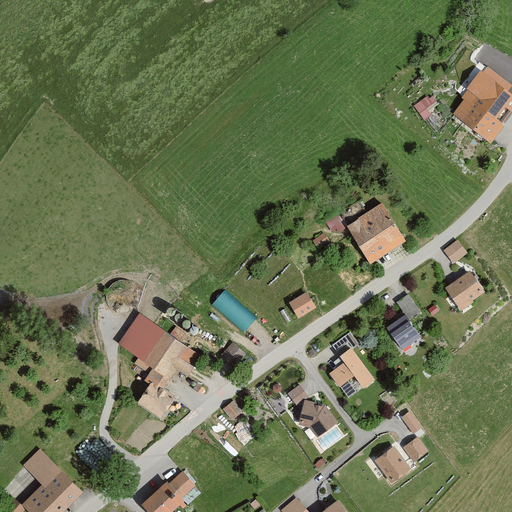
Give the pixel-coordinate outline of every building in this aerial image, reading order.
[(511,115),(511,92),(483,71),(463,97),(466,99),(455,114),(492,142),(511,115)] [(432,94),(415,107),(426,120),(433,114),(428,108),(438,101),(432,94)] [(385,207),(349,230),(373,267),(408,244),(385,207)] [(330,229),(339,227),(337,216),(328,218),(330,229)] [(331,243),(324,234),(313,243),(319,252),(331,243)] [(444,248),(454,262),(468,251),(458,237),(444,248)] [(473,269),(448,287),(463,308),(488,290),(473,269)] [(223,288),(212,304),(247,329),(258,313),(223,288)] [(305,292),(289,302),(299,318),(315,307),(305,292)] [(409,297),(399,304),(411,320),(421,313),(409,297)] [(403,312),(384,326),(404,353),(423,340),(403,312)] [(199,358),(141,316),(119,347),(139,361),(135,366),(151,377),(146,384),(152,388),(139,407),(162,423),(178,401),(165,392),(178,373),(189,381),(196,371),(192,368),(199,358)] [(332,341),(338,352),(356,342),(350,331),(332,341)] [(246,355),(233,344),(221,358),(235,369),(246,355)] [(346,365),(331,377),(343,391),(356,380),(366,392),(377,383),(353,352),(342,360),(346,365)] [(301,387),(289,396),(296,407),(309,398),(301,387)] [(234,403),(224,411),(232,423),(243,415),(234,403)] [(326,407),(306,403),(301,428),(312,430),(319,441),(339,426),(326,407)] [(418,440),(404,450),(415,465),(429,454),(418,440)] [(396,450),(376,464),(392,485),(411,471),(396,450)] [(37,502),(28,511),(63,511),(65,511),(66,511),(69,511),(85,496),(58,469),(40,487),(43,489),(34,499),(37,502)] [(182,472),(143,507),(147,511),(176,511),(180,508),(183,511),(188,507),(182,500),(196,487),(182,472)] [(24,511),(26,511),(14,500),(2,511),(24,511)] [(307,511),(297,500),(282,511),(307,511)]
